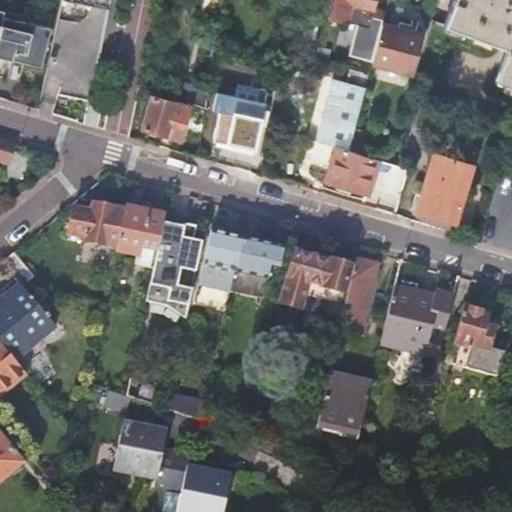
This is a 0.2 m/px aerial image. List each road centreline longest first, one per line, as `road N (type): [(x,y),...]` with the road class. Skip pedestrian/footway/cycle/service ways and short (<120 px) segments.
road 1 (residential): [(96,153),(511,276)]
road 2 (residential): [(0,234),(96,153)]
